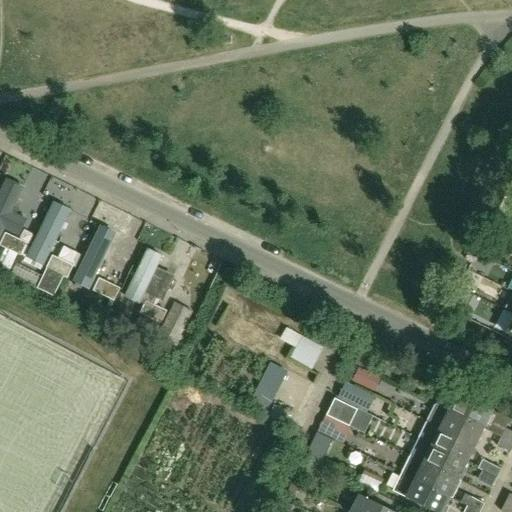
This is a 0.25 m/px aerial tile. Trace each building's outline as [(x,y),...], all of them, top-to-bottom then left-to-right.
[(22,188),(6,180),(0,192),(0,231),(2,228),(17,236),(26,219),(10,211),(22,188)] [(69,211),(52,202),(25,258),(42,267),(69,211)] [(113,234),(99,228),(76,276),(90,283),(113,234)] [(21,255),(27,243),(7,233),(1,245),(21,255)] [(0,248),(0,266),(7,270),(14,256),(0,248)] [(493,262),(498,252),(490,248),(485,258),(493,262)] [(163,301),(167,291),(162,289),(165,283),(166,284),(169,277),(155,271),(162,257),(147,250),(125,296),(140,303),(141,302),(145,304),(141,313),(161,321),(166,310),(153,305),(157,298),(163,301)] [(72,266),(53,257),(47,268),(63,275),(67,277),(72,266)] [(47,268),(37,288),(53,296),(63,275),(47,268)] [(119,288),(99,279),(94,290),(114,299),(119,288)] [(511,293),(503,310),(511,314),(511,293)] [(155,335),(161,321),(141,313),(136,326),(155,335)] [(186,324),(167,315),(159,332),(177,341),(186,324)] [(292,362),(315,373),(326,350),(287,332),(282,343),(298,350),(292,362)] [(353,364),(368,371),(374,360),(359,353),(353,364)] [(380,377),(358,367),(352,381),(373,391),(380,377)] [(358,408),(365,393),(347,384),(340,399),(358,408)] [(490,413),(492,410),(456,393),(448,410),(483,428),(500,436),(505,427),(507,428),(511,420),(494,411),(492,414),(490,413)] [(357,410),(335,399),(326,416),(349,427),(357,410)] [(483,428),(448,410),(436,404),(428,422),(475,445),(483,428)] [(475,445),(428,422),(419,439),(466,462),(475,445)] [(505,427),(500,436),(511,441),(511,430),(507,428),(505,427)] [(510,451),(511,446),(511,441),(500,436),(496,445),(510,451)] [(466,462),(419,439),(411,456),(458,479),(466,462)] [(321,458),(327,447),(316,441),(310,452),(321,458)] [(458,479),(411,456),(402,473),(414,479),(449,497),(458,479)] [(497,477),(501,469),(482,459),(477,468),(483,471),(497,477)] [(493,486),(497,477),(483,471),(479,479),(493,486)] [(435,511),(441,511),(449,497),(414,479),(402,473),(394,492),(435,511)] [(479,511),(484,503),(464,493),(460,502),(466,505),(479,511)] [(394,511),(358,494),(349,511),(394,511)] [(511,511),(511,506),(505,502),(500,511),(502,511),(511,511)]
